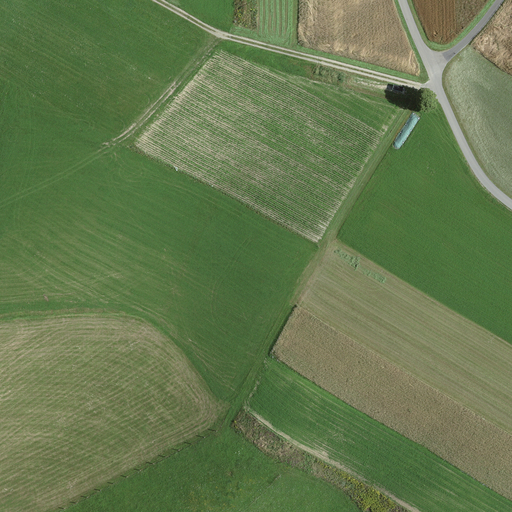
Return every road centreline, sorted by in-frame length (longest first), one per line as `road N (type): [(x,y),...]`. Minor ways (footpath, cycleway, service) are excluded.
road 1 (track): [(154,0),(235,41),(437,84)]
road 2 (unclassified): [(402,0),(472,162),(511,204)]
